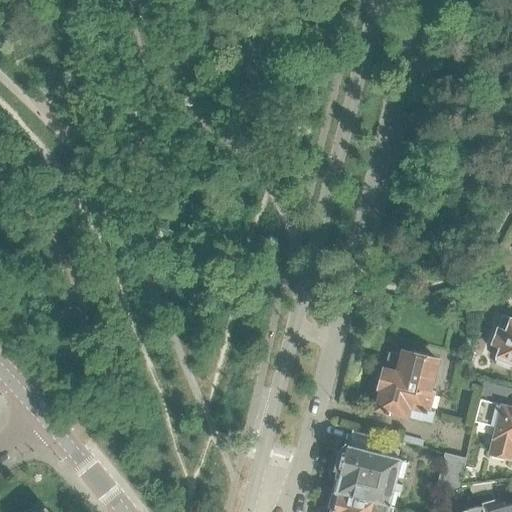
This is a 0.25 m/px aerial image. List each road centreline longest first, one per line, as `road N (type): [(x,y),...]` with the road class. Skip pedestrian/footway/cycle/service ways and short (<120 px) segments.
road 1 (residential): [(378,0),(246,511)]
road 2 (residential): [(289,511),(421,0)]
road 3 (unknown): [(310,0),(285,132),(245,249),(208,446),(188,487)]
road 4 (unknown): [(193,511),(109,234),(61,162),(0,100)]
road 5 (unknown): [(38,134),(58,58),(61,15),(52,0)]
